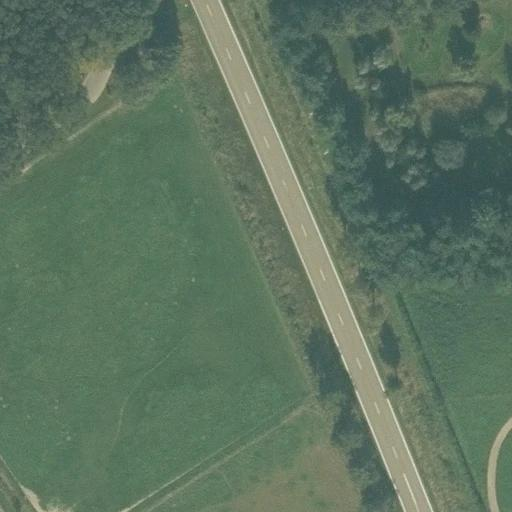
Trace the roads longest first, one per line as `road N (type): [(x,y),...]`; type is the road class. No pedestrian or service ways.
road 1 (primary): [(421,511),(203,0)]
road 2 (unclassified): [(0,158),(86,105),(108,27),(130,0)]
